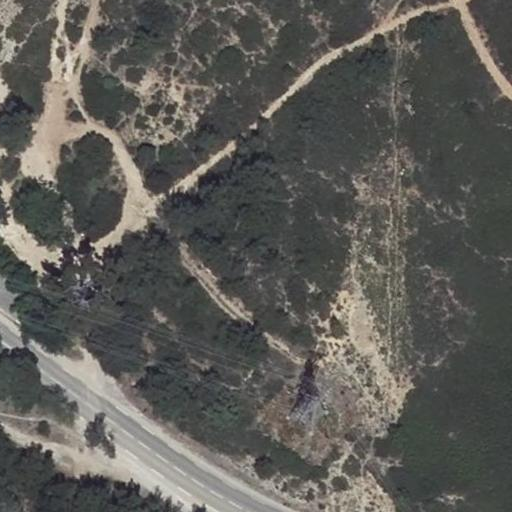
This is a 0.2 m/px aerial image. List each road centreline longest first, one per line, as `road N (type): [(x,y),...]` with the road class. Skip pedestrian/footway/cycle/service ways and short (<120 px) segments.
road 1 (secondary): [(0,341),(111,424),(252,511)]
road 2 (track): [(0,225),(25,252),(46,256),(67,227),(29,144),(0,103)]
road 3 (track): [(0,417),(59,455),(88,463),(122,471),(166,461)]
